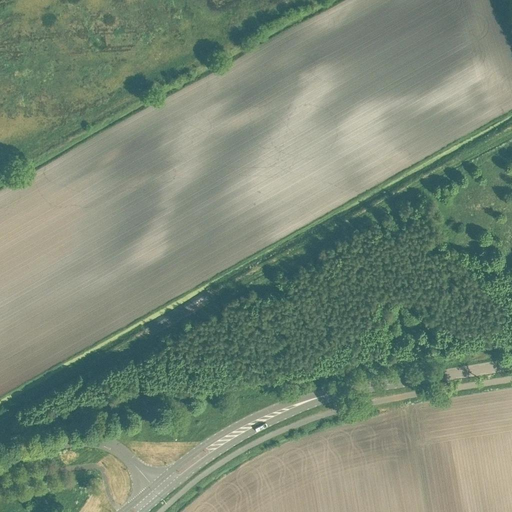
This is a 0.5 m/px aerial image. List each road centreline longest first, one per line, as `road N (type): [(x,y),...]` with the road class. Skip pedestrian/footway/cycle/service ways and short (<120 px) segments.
road 1 (secondary): [(156,489),(287,405),(511,362)]
road 2 (residential): [(0,455),(77,439),(106,442),(156,489)]
